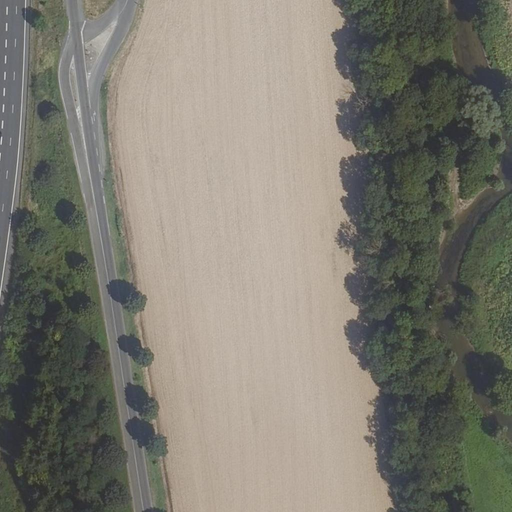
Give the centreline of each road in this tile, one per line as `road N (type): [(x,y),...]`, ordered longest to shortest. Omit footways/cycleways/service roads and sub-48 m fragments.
road 1 (tertiary): [(142,511),(94,207)]
road 2 (trunk): [(0,170),(12,0)]
road 3 (unclassified): [(75,43),(64,84),(94,207)]
road 4 (unclassified): [(87,136),(98,70),(132,0)]
